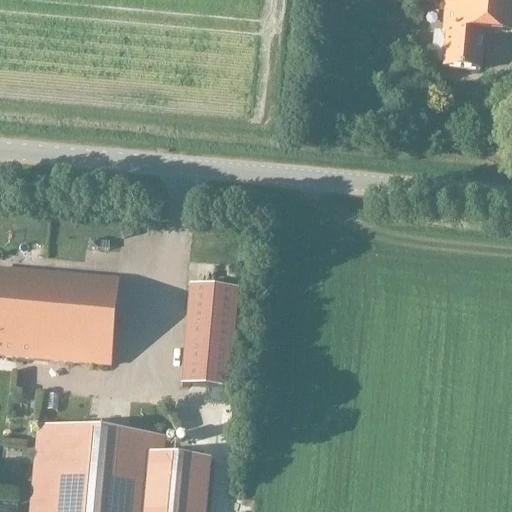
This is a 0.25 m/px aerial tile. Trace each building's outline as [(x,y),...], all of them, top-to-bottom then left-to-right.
[(445,69),(479,72),(482,34),(511,37),(511,0),(446,0),(443,33),(434,32),(431,63),(445,65),(445,69)] [(0,357),(109,367),(117,282),(0,269),(0,357)] [(238,292),(190,288),(181,388),(229,392),(238,292)] [(242,410),(230,409),(220,408),(219,426),(241,427),(242,410)] [(117,412),(117,421),(141,422),(142,412),(117,412)] [(40,427),(32,511),(203,511),(208,461),(159,457),(161,439),(40,427)] [(0,458),(13,459),(13,439),(0,439),(0,458)]
